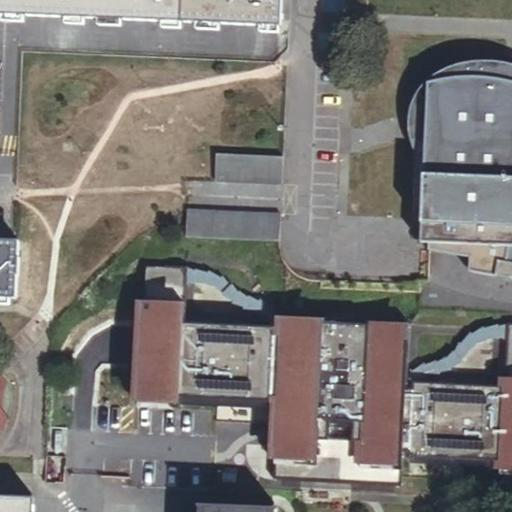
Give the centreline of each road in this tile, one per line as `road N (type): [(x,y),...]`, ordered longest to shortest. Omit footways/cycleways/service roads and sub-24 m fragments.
road 1 (residential): [(0,188),(33,190),(37,37),(266,46)]
road 2 (residential): [(302,243),(310,0)]
